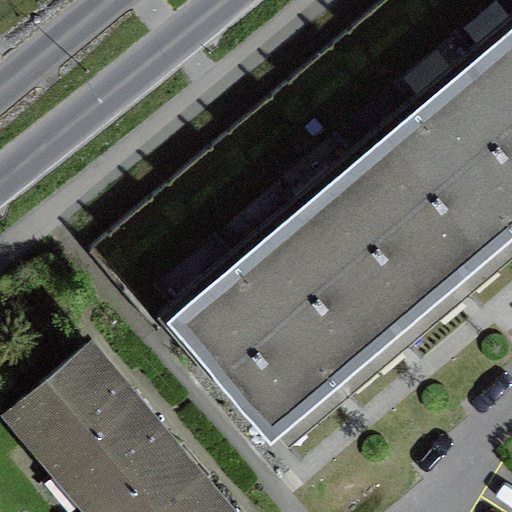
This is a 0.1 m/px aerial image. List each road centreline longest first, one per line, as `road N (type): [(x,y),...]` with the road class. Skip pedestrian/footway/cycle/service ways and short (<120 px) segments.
road 1 (primary): [(0,180),(223,0)]
road 2 (primary): [(107,0),(0,88)]
